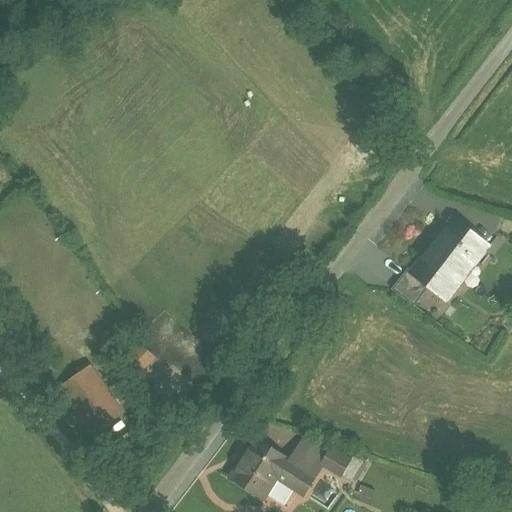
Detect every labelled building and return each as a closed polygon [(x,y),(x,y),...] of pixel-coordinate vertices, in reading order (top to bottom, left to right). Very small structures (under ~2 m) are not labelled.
[(455,221),(431,251),(429,249),(411,272),(410,271),(409,272),(429,287),(433,282),(446,293),(473,258),(478,262),(489,247),(455,221)] [(429,287),(409,272),(410,271),(408,269),(391,290),(414,307),(429,287)] [(139,347),(124,365),(135,374),(150,357),(139,347)] [(86,361),(51,385),(85,436),(120,413),(86,361)] [(289,460),(255,439),(230,478),(263,499),(277,477),(304,495),(315,478),(314,477),(323,464),(321,463),(328,452),(304,437),(289,460)] [(350,462),(330,450),(328,453),(328,452),(321,463),(323,464),(342,476),(350,462)] [(350,462),(342,476),(352,481),(354,478),(362,463),(363,463),(353,457),(350,462)] [(362,463),(354,478),(357,480),(366,465),(362,463)]
